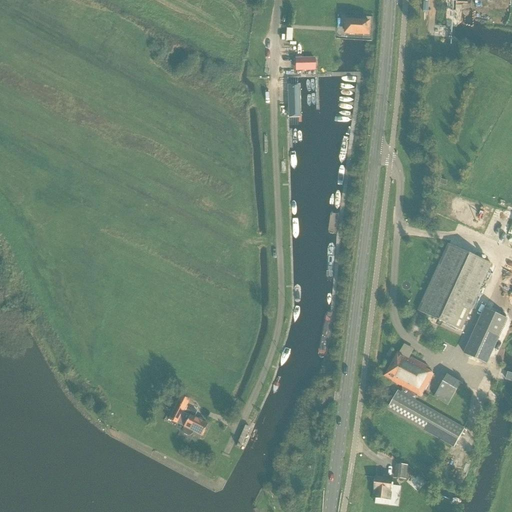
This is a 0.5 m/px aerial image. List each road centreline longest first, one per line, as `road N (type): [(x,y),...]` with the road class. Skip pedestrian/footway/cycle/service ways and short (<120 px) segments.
road 1 (unclassified): [(234,441),(279,320),(272,79),(278,0)]
road 2 (secondary): [(330,511),(374,155)]
road 3 (residential): [(354,443),(389,159)]
road 4 (secondary): [(374,155),(389,0)]
